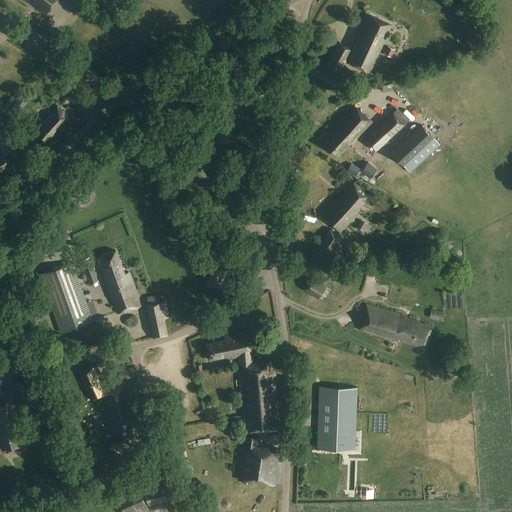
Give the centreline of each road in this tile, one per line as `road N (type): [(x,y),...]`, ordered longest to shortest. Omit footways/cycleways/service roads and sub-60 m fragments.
road 1 (residential): [(268,247),(308,0)]
road 2 (unclassified): [(285,511),(287,355),(274,275)]
road 3 (unclassified): [(268,247),(162,130),(123,101)]
road 4 (unclassified): [(123,101),(294,0)]
road 5 (residential): [(135,348),(202,324),(274,275)]
road 6 (residential): [(0,378),(48,361),(135,348)]
road 7 (residential): [(92,123),(0,217)]
